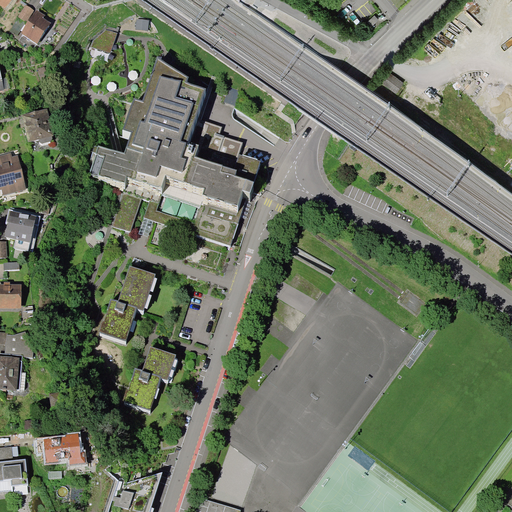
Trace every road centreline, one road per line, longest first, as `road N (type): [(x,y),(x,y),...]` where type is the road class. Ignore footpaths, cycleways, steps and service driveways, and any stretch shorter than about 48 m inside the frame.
road 1 (residential): [(288,179),(170,511)]
road 2 (residential): [(511,310),(446,262),(288,179)]
road 3 (residential): [(404,28),(325,113),(288,179)]
